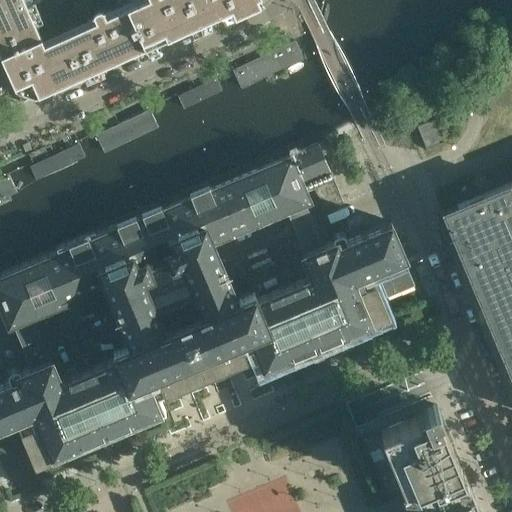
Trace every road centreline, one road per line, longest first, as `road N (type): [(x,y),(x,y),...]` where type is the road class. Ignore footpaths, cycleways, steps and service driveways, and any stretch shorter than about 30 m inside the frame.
road 1 (residential): [(113,488),(465,336)]
road 2 (residential): [(14,136),(252,40),(276,17),(280,0)]
road 3 (residential): [(465,336),(425,235),(398,199)]
